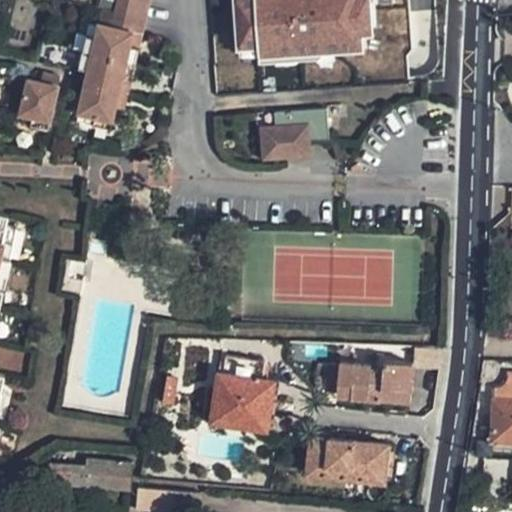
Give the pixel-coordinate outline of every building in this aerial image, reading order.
[(112,0),(108,21),(96,19),(93,32),(85,66),(76,108),(111,116),(114,103),(121,73),(127,40),(131,26),(140,28),(146,0),(112,0)] [(323,55),(359,54),(355,0),(234,0),(235,0),(236,17),(232,16),(233,34),(236,33),(237,50),(255,49),(256,66),(275,65),(282,57),(288,57),(297,64),(316,63),(323,55)] [(367,0),(355,0),(358,44),(367,43),(371,31),(372,18),(370,6),(367,0)] [(83,30),(76,63),(85,66),(93,32),(83,30)] [(127,40),(121,73),(130,75),(137,42),(127,40)] [(316,63),(315,63),(315,69),(321,69),(328,67),(333,62),(333,55),(323,55),(316,63)] [(282,57),(275,65),(275,71),(286,71),(291,69),(297,64),(288,57),(282,57)] [(28,74),(19,108),(30,111),(48,115),(56,81),(38,76),(28,74)] [(264,127),(265,156),(288,155),(288,140),(309,140),(332,139),(330,108),(278,111),(278,127),(264,127)] [(48,115),(30,111),(28,121),(46,125),(48,115)] [(288,155),(310,155),(309,140),(288,140),(288,155)] [(0,389),(4,373),(0,371),(0,297),(3,286),(0,285),(0,269),(6,271),(10,255),(8,255),(0,253),(0,247),(6,221),(9,214),(0,211),(0,389)] [(0,247),(0,253),(8,255),(15,223),(6,221),(0,247)] [(70,245),(62,289),(84,293),(87,277),(72,275),(77,247),(70,245)] [(213,418),(267,425),(273,378),(263,377),(265,359),(227,353),(225,370),(220,370),(213,418)] [(335,397),(380,402),(382,390),(411,393),(413,364),(384,362),(383,374),(370,373),(371,366),(339,362),(338,366),(326,365),(324,391),(336,392),(335,397)] [(166,375),(162,397),(171,398),(176,376),(166,375)] [(511,377),(498,377),(494,443),(511,443),(511,377)] [(380,402),(409,405),(411,393),(382,390),(380,402)] [(307,473),(384,481),(388,442),(311,433),(307,473)] [(65,483),(128,488),(130,463),(90,459),(90,465),(67,464),(65,483)] [(46,489),(65,490),(65,483),(67,464),(48,462),(46,489)] [(149,511),(151,489),(137,488),(136,511),(149,511)] [(155,511),(171,511),(173,490),(151,489),(149,511),(155,511)] [(173,490),(171,511),(197,511),(199,493),(173,490)]
